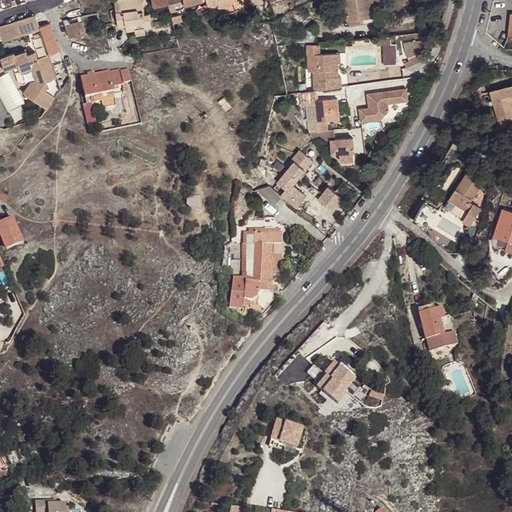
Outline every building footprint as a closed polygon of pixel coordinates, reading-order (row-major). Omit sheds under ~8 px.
[(142,0),(114,0),(119,27),(126,26),(127,31),(135,30),(145,28),(151,28),(150,21),(149,15),(145,15),(143,5),(142,0)] [(206,0),(209,8),(219,5),(220,8),(231,6),(229,0),(206,0)] [(345,0),(349,25),(362,23),(361,19),(372,18),(370,6),(380,5),(379,0),(345,0)] [(38,27),(34,15),(0,26),(0,35),(2,42),(39,29),(38,27)] [(86,34),(80,16),(62,20),(69,38),(86,34)] [(48,54),(59,50),(50,23),(38,27),(39,29),(41,33),(42,36),(48,54)] [(292,41),(292,48),(308,46),(317,45),(315,27),(292,41)] [(392,44),(392,36),(378,38),(378,45),(384,45),(385,65),(398,65),(397,44),(392,44)] [(427,52),(428,39),(404,44),(406,52),(412,59),(407,62),(409,67),(427,59),(424,53),(427,52)] [(317,45),(308,46),(309,71),(314,71),(315,91),(317,90),(342,87),(341,76),(339,77),(338,63),(341,63),(341,53),(320,54),(320,44),(317,45)] [(47,110),(54,98),(45,91),(48,87),(46,82),(57,78),(48,55),(38,59),(36,54),(28,57),(27,54),(25,49),(14,53),(18,67),(13,68),(18,82),(19,84),(21,85),(24,84),(25,83),(28,79),(34,77),(36,82),(28,93),(36,98),(34,101),(47,110)] [(110,72),(110,71),(94,75),(87,76),(80,78),(85,98),(86,104),(91,103),(90,97),(114,91),(113,87),(123,85),(123,83),(132,81),(129,69),(121,71),(120,69),(110,72)] [(28,93),(36,82),(32,83),(24,93),(34,101),(36,98),(28,93)] [(511,85),(491,91),(499,122),(500,122),(502,129),(511,126),(511,85)] [(358,109),(361,123),(380,120),(388,111),(387,103),(407,100),(405,88),(384,91),(384,92),(382,93),(381,91),(366,94),(368,108),(358,109)] [(340,116),(339,99),(317,100),(317,93),(300,95),(301,106),(306,105),(308,130),(308,132),(309,132),(327,130),(326,121),(332,120),(331,116),(340,116)] [(96,127),(91,103),(86,104),(88,111),(84,112),(88,129),(96,127)] [(309,132),(315,141),(331,140),(332,154),(339,153),(340,162),(349,162),(353,154),(353,152),(354,152),(353,148),(352,148),(352,145),(353,145),(353,138),(335,140),(334,130),(327,130),(309,132)] [(292,165),(278,182),(286,189),(281,195),(298,208),(307,196),(294,185),(314,160),(301,149),(289,163),(292,165)] [(480,176),(471,170),(458,190),(457,189),(451,199),(470,211),(464,220),(463,222),(471,227),(482,210),(471,202),(482,186),(476,182),(480,176)] [(189,195),(191,198),(187,201),(187,206),(191,210),(190,212),(189,215),(189,218),(191,221),(192,224),(195,226),(197,228),(200,228),(204,228),(206,228),(209,226),(212,224),(213,221),(214,218),(215,215),(214,212),(213,209),(211,207),(208,205),(205,204),(201,204),(201,202),(205,201),(208,200),(210,198),(212,195),(213,192),(213,189),(213,186),(211,183),(209,181),(207,179),(204,178),(201,177),(198,178),(195,179),(192,181),(190,183),(189,186),(188,189),(188,192),(189,195)] [(282,197),(269,185),(257,189),(274,206),(282,197)] [(318,199),(332,211),(343,198),(328,186),(318,199)] [(446,208),(464,220),(470,211),(451,199),(446,208)] [(429,229),(440,210),(425,201),(414,221),(429,229)] [(493,235),(498,237),(507,209),(502,207),(493,235)] [(511,249),(511,252),(511,210),(507,209),(498,237),(508,240),(511,241),(511,249)] [(0,223),(0,233),(7,249),(23,242),(12,218),(0,223)] [(274,218),(263,218),(263,229),(249,229),(249,233),(244,233),(243,245),(242,260),(255,260),(255,261),(273,261),(273,259),(282,259),(282,233),(281,232),(280,229),(274,230),(274,218)] [(282,274),(282,259),(273,259),(273,261),(255,261),(255,260),(242,260),(242,277),(246,277),(246,278),(253,278),(253,282),(272,283),(273,274),(282,274)] [(273,292),(272,283),(253,282),(253,278),(246,278),(246,277),(242,277),(242,278),(233,278),(229,308),(244,309),(245,300),(252,301),(258,298),(258,291),(273,292)] [(474,292),(471,303),(475,305),(479,295),(474,292)] [(418,309),(419,313),(434,309),(433,305),(418,309)] [(419,313),(430,351),(458,343),(454,331),(445,334),(441,319),(444,318),(441,307),(434,309),(419,313)] [(324,374),(327,376),(342,389),(352,378),(334,363),(324,374)] [(327,376),(317,387),(334,402),(344,391),(342,389),(327,376)] [(355,380),(352,378),(342,389),(344,391),(345,392),(355,380)] [(344,391),(334,402),(337,405),(347,393),(345,392),(344,391)] [(278,420),(271,440),(286,445),(297,448),(303,428),(278,420)] [(295,454),(297,448),(286,445),(284,451),(295,454)] [(66,511),(66,503),(56,503),(52,503),(52,501),(35,502),(35,511),(66,511)]
